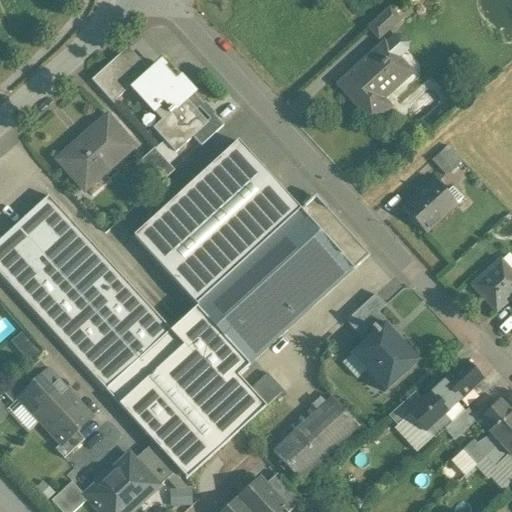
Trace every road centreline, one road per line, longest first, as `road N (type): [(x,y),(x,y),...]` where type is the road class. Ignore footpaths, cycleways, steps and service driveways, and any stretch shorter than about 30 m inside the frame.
road 1 (residential): [(169,0),(414,262)]
road 2 (unclassified): [(0,122),(130,0)]
road 3 (residential): [(414,262),(511,369)]
